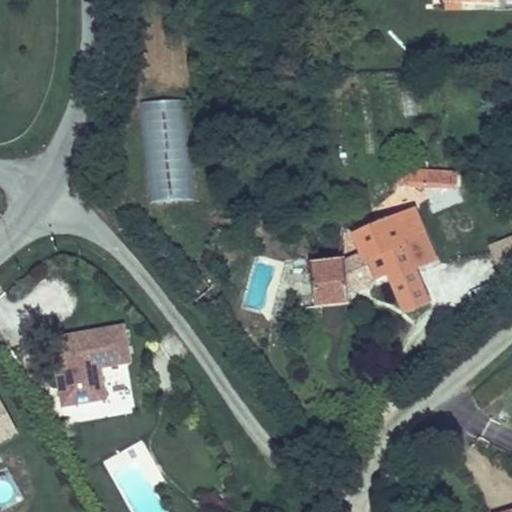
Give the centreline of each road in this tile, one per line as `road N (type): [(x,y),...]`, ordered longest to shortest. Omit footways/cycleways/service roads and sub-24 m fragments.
road 1 (residential): [(511,322),(386,427),(353,511)]
road 2 (tertiary): [(51,192),(75,141),(93,48),(90,0)]
